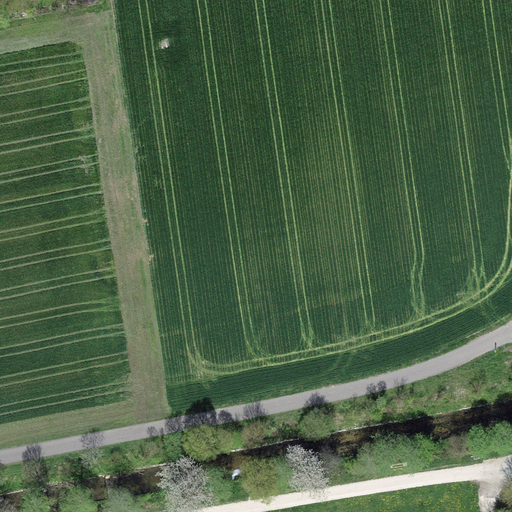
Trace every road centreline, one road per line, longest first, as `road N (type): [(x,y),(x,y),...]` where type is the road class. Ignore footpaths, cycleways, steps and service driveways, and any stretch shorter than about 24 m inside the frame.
road 1 (track): [(511,334),(344,394),(0,456)]
road 2 (track): [(511,464),(216,511)]
